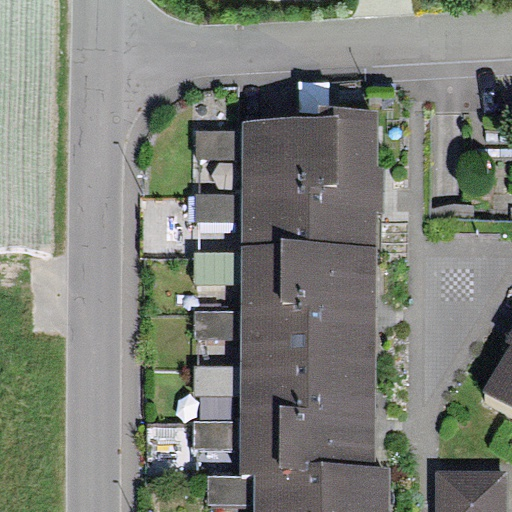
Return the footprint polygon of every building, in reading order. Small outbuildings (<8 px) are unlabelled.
[(237,165),(237,195),(361,198),(363,139),(189,135),(188,164),(237,165)] [(361,198),(237,195),(192,195),(192,227),(238,227),(238,262),(362,263),(361,198)] [(362,263),(238,262),(191,262),(191,290),(238,290),(238,314),(361,313),(362,263)] [(361,313),(238,314),(192,314),(192,344),(237,344),(237,370),(361,371),(361,313)] [(511,364),(484,410),(511,426),(511,364)] [(361,371),(237,370),(192,370),(191,401),(237,401),(237,428),(360,427),(361,371)] [(360,486),(360,427),(237,428),(192,428),(192,456),(237,456),(237,486),(360,486)] [(511,511),(511,476),(448,476),(447,511),(511,511)] [(383,511),(384,491),(253,488),(252,511),(383,511)]
